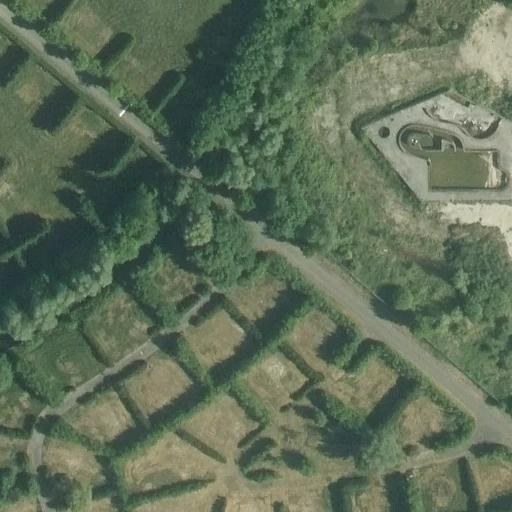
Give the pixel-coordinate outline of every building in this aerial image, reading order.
[(87,20),(96,6),(86,0),(80,0),(64,25),(93,45),(103,31),(87,20)] [(230,5),(214,45),(229,51),(245,11),(230,5)] [(0,46),(1,47),(11,36),(0,26),(0,46)] [(116,69),(149,83),(156,65),(123,52),(116,69)] [(23,70),(43,93),(58,79),(38,57),(23,70)] [(198,70),(180,107),(191,113),(210,76),(198,70)] [(511,121),(449,88),(358,126),(420,203),(511,202),(511,121)] [(76,107),(100,129),(108,121),(84,98),(76,107)] [(134,152),(107,191),(118,198),(145,160),(134,152)] [(6,179),(0,181),(0,207),(8,225),(24,218),(6,179)] [(52,247),(87,221),(80,211),(45,237),(52,247)] [(188,230),(148,265),(159,278),(199,243),(188,230)] [(26,246),(38,260),(50,249),(38,235),(26,246)] [(1,252),(0,252),(0,280),(11,276),(1,252)] [(266,259),(247,285),(267,299),(285,273),(266,259)] [(136,284),(124,294),(147,321),(159,311),(136,284)] [(309,293),(290,319),(311,334),(330,307),(309,293)] [(63,330),(80,359),(93,352),(76,322),(63,330)] [(190,383),(200,374),(171,343),(160,352),(190,383)] [(273,346),(260,355),(268,367),(281,358),(273,346)] [(260,356),(246,367),(274,401),(288,390),(260,356)] [(390,363),(374,376),(361,360),(345,373),(371,405),(404,379),(390,363)] [(0,407),(15,417),(36,383),(16,371),(0,397),(0,407)] [(103,389),(126,425),(142,415),(118,379),(103,389)] [(234,388),(224,398),(248,423),(259,413),(234,388)] [(198,459),(208,442),(170,421),(160,437),(198,459)] [(51,442),(84,452),(89,437),(55,427),(51,442)] [(0,431),(0,463),(6,465),(10,433),(0,431)] [(118,455),(122,469),(133,466),(129,451),(118,455)] [(487,491),(511,482),(511,460),(480,471),(487,491)] [(68,479),(83,476),(81,462),(66,465),(68,479)] [(460,462),(442,464),(446,502),(465,499),(460,462)] [(381,511),(395,511),(403,510),(395,476),(374,480),(381,511)] [(313,511),(336,511),(335,485),(312,487),(313,511)] [(435,501),(447,499),(444,486),(432,489),(435,501)] [(183,511),(198,511),(193,487),(146,497),(149,511),(155,511),(182,506),(183,511)] [(256,511),(272,511),(272,492),(256,492),(256,511)] [(70,511),(112,511),(107,494),(68,505),(70,511)] [(35,511),(32,498),(9,504),(11,511),(35,511)]
